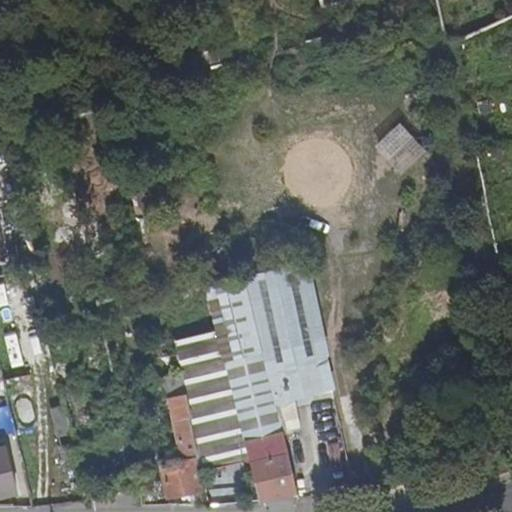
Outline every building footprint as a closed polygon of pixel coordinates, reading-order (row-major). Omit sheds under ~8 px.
[(380,148),(397,167),(420,145),(404,127),(380,148)] [(263,352),(303,343),(322,338),(316,309),(306,264),(245,277),(263,352)] [(214,330),(222,361),(261,352),(244,278),(205,288),(214,330)] [(124,293),(119,279),(93,290),(96,304),(124,293)] [(74,313),(69,302),(51,310),(56,321),(74,313)] [(222,361),(214,330),(174,340),(181,372),(221,363),(222,362),(222,361)] [(303,343),(316,396),(333,392),(322,338),(303,343)] [(303,343),(263,352),(283,434),(304,429),(298,399),(314,395),(315,397),(316,396),(303,343)] [(222,362),(221,363),(233,407),(246,449),(284,438),(283,434),(263,352),(261,352),(222,361),(222,362)] [(221,363),(181,372),(181,376),(190,416),(233,407),(221,363)] [(64,404),(49,407),(55,438),(71,434),(64,404)] [(233,407),(190,416),(198,453),(202,472),(249,461),(246,450),(246,449),(233,407)] [(192,453),(192,454),(198,453),(190,416),(173,420),(171,413),(164,415),(166,423),(171,422),(175,441),(178,441),(181,454),(192,453)] [(246,450),(249,461),(259,502),(296,492),(284,438),(246,449),(246,450)] [(61,464),(74,462),(71,441),(58,442),(61,464)] [(0,495),(15,492),(4,446),(0,446),(0,495)] [(187,494),(190,505),(203,505),(193,459),(160,466),(167,496),(187,494)]
